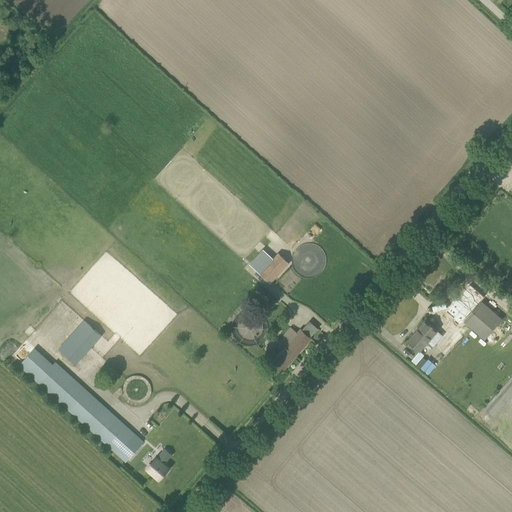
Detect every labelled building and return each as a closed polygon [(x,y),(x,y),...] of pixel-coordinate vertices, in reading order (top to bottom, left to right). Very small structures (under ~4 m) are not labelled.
[(511,245),(511,231),(507,227),(500,235),(511,245)] [(488,237),(476,251),(483,258),(482,259),(490,265),(491,264),(498,270),(510,257),(488,237)] [(288,263),(278,254),(260,273),(270,282),(288,263)] [(446,312),(461,325),(465,321),(486,339),(503,319),(467,288),(446,312)] [(263,325),(244,312),(233,329),(248,338),(251,334),(256,336),(263,325)] [(84,319),(68,338),(87,354),(103,336),(98,332),(90,325),(84,319)] [(443,336),(433,327),(426,321),(408,341),(420,352),(426,344),(432,348),(443,336)] [(285,346),(273,359),(284,369),(311,339),(300,329),(297,332),(291,327),(279,340),(285,346)] [(467,335),(438,365),(452,378),(481,348),(467,335)] [(34,348),(27,356),(19,365),(126,461),(143,442),(54,362),(52,364),(34,348)] [(493,417),(494,417),(511,395),(511,376),(484,409),(493,417)] [(164,448),(147,469),(159,479),(169,468),(164,464),(172,455),(164,448)]
